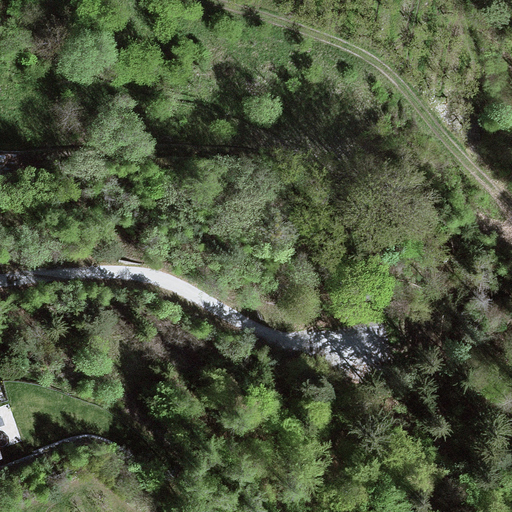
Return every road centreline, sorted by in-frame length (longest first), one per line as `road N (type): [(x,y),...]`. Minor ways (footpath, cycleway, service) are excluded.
road 1 (residential): [(394,335),(344,348),(301,346),(176,285),(132,273),(0,280)]
road 2 (track): [(511,213),(382,62),(218,0)]
